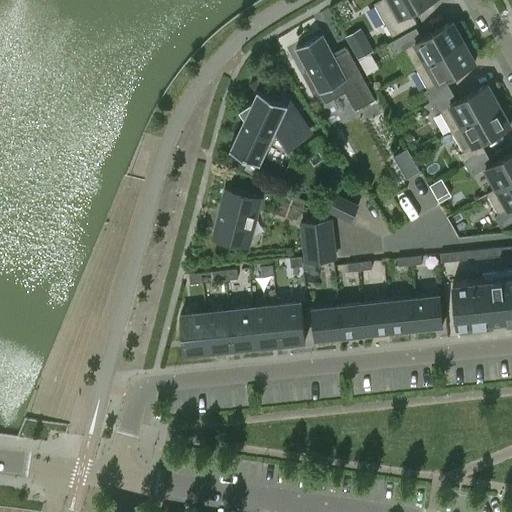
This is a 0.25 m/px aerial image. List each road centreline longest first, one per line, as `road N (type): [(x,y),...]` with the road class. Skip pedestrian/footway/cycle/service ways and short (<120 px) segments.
road 1 (residential): [(114,477),(133,396),(151,386),(511,349)]
road 2 (residential): [(114,477),(363,511)]
